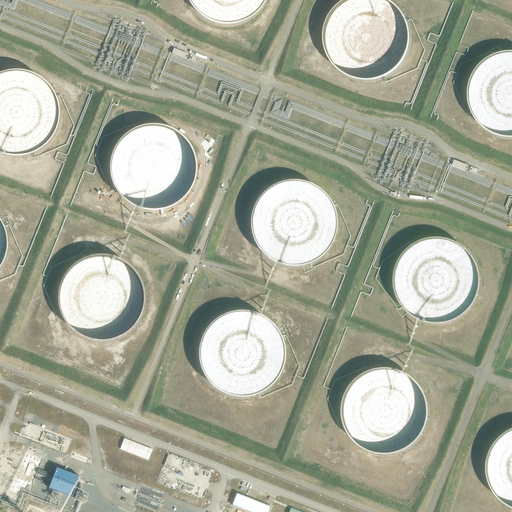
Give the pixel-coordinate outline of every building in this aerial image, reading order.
[(188,0),(195,10),(206,20),(220,24),(234,25),(248,20),(259,11),(266,0),(188,0)] [(350,0),(345,2),(335,12),(328,24),(325,38),(328,52),(334,64),(345,74),(358,80),(372,81),(386,77),(397,70),(406,59),(410,46),(410,32),(406,19),(398,8),(386,0),(350,0)] [(101,56),(111,67),(143,70),(143,65),(141,62),(142,60),(143,61),(143,58),(142,57),(141,59),(138,59),(135,55),(133,55),(133,59),(129,57),(128,58),(122,58),(126,53),(131,53),(127,48),(131,45),(111,32),(108,35),(114,35),(114,37),(111,40),(113,42),(111,44),(109,44),(108,51),(105,49),(101,56)] [(172,53),(172,54),(185,59),(187,54),(174,49),(173,51),(172,52),(172,53)] [(511,52),(508,52),(494,55),(483,63),(475,73),(470,85),(469,99),(472,112),(480,124),(492,132),(505,137),(511,136),(511,52)] [(166,63),(161,70),(155,70),(157,72),(162,72),(159,76),(157,76),(160,78),(163,78),(166,80),(167,80),(169,78),(170,78),(171,77),(171,71),(169,70),(169,73),(167,71),(167,65),(170,65),(166,63)] [(22,71),(7,72),(0,75),(0,152),(13,156),(28,155),(41,149),(52,139),(58,125),(60,111),(56,96),(48,84),(36,75),(22,71)] [(163,128),(150,127),(137,130),(125,137),(117,147),(112,159),(110,172),(113,185),(120,196),(130,205),(142,210),(156,211),(169,209),(180,202),(189,192),(194,179),(196,166),(193,153),(186,141),(175,133),(163,128)] [(388,163),(389,171),(393,175),(398,172),(399,177),(403,178),(406,176),(407,178),(409,176),(412,181),(414,172),(412,175),(409,175),(409,172),(404,168),(405,164),(411,164),(405,162),(407,161),(406,160),(406,158),(409,157),(406,156),(407,154),(404,153),(404,156),(399,152),(397,159),(395,156),(393,157),(392,158),(395,158),(388,163)] [(453,163),(452,165),(465,171),(465,170),(467,166),(467,165),(454,160),(453,163)] [(449,193),(450,186),(451,181),(446,180),(446,182),(444,181),(442,192),(449,193)] [(300,183),(286,183),(273,188),(262,196),(254,208),(251,221),(252,235),(257,248),(267,258),(279,265),(293,268),(307,265),(319,259),(329,248),(335,236),(336,222),(332,208),(325,196),(314,188),(300,183)] [(354,238),(353,240),(349,239),(348,246),(355,247),(357,239),(354,238)] [(396,294),(401,306),(411,316),(424,323),(438,325),(452,322),(464,315),(473,304),(479,291),(479,277),(475,263),(466,252),(454,244),(440,240),(426,241),(413,247),(403,256),(397,268),(394,281),(396,294)] [(111,257),(98,256),(85,260),(74,267),(65,277),(60,289),(59,302),(62,315),(69,326),(79,335),(91,340),(105,341),(118,338),(129,331),(138,321),(143,309),(144,295),(141,282),(134,271),(124,262),(111,257)] [(247,312),(232,313),(219,318),(208,328),(201,341),(198,355),(201,369),(208,382),(219,391),(233,396),(248,396),(261,392),(272,384),(279,374),(283,362),(284,349),(280,337),(272,325),(260,316),(247,312)] [(397,369),(382,369),(369,372),(358,380),(350,390),(345,402),(344,415),(348,428),(356,440),(367,449),(381,453),(395,453),(409,447),(420,438),(427,426),(430,412),(427,397),(421,385),(410,375),(397,369)] [(511,429),(510,430),(499,438),(491,449),(487,462),(487,476),(492,489),(500,499),(511,507),(511,429)] [(148,460),(152,450),(124,439),(120,449),(148,460)] [(183,463),(184,457),(168,453),(165,466),(173,468),(175,460),(183,463)] [(57,468),(49,489),(72,498),(80,477),(57,468)] [(251,500),(237,494),(232,506),(247,511),(269,511),(271,508),(267,506),(251,500)]
